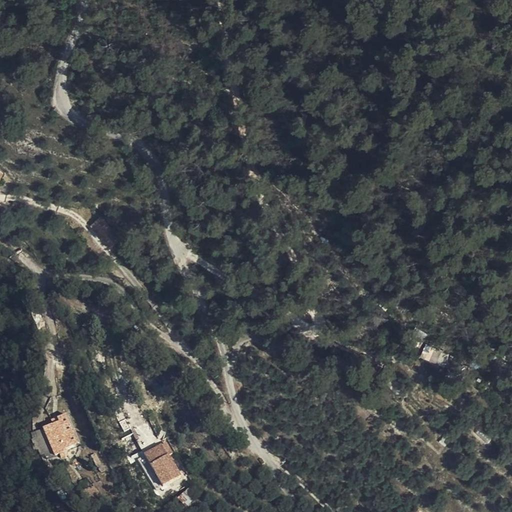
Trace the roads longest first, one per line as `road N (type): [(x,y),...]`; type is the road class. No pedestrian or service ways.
road 1 (track): [(221,0),(264,207),(316,309),(316,325),(303,327),(176,247)]
road 2 (track): [(0,241),(39,268),(107,278),(191,354),(230,421),(247,426)]
road 3 (unclassified): [(176,247),(162,179),(147,151),(70,116),(60,100),(60,64),(81,0)]
road 4 (unclassified): [(176,247),(215,312),(247,426),(308,511)]
